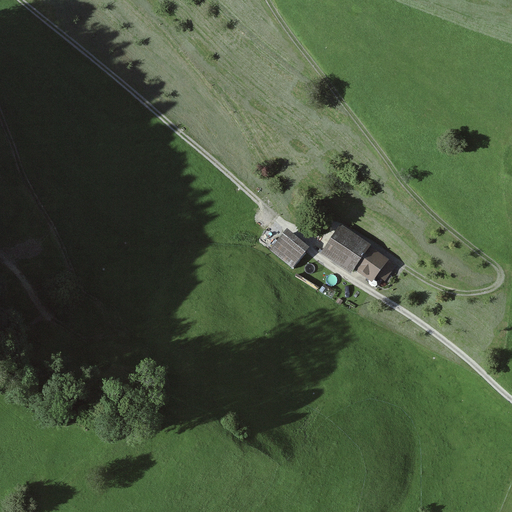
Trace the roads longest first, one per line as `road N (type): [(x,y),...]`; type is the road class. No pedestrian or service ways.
road 1 (track): [(297,239),(317,223),(332,223),(454,295),(495,292),(502,279),(404,186),(268,0)]
road 2 (track): [(273,219),(18,0)]
road 3 (unclassified): [(511,401),(424,326),(334,271),(273,219)]
